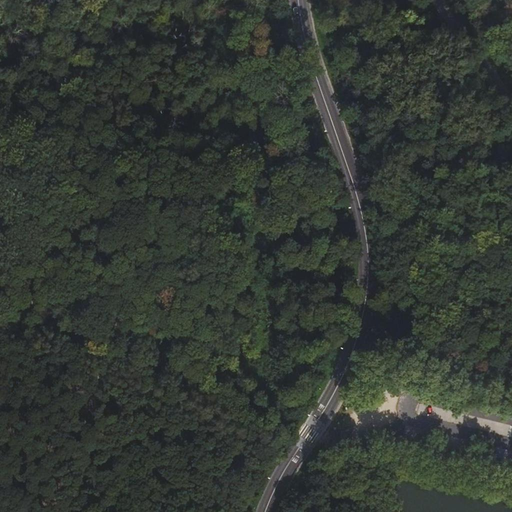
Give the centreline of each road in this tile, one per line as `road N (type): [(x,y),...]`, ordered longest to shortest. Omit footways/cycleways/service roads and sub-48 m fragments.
road 1 (secondary): [(300,0),(365,235),(365,295),(336,388),(265,511)]
road 2 (track): [(332,431),(0,319)]
road 3 (unclassified): [(435,0),(511,103)]
